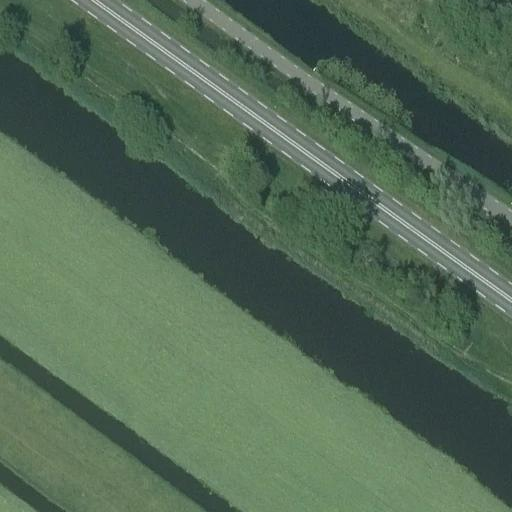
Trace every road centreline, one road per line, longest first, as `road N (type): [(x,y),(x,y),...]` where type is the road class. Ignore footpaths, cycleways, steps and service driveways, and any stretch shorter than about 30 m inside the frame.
road 1 (primary): [(511,302),(91,0)]
road 2 (unclassified): [(511,225),(190,0)]
